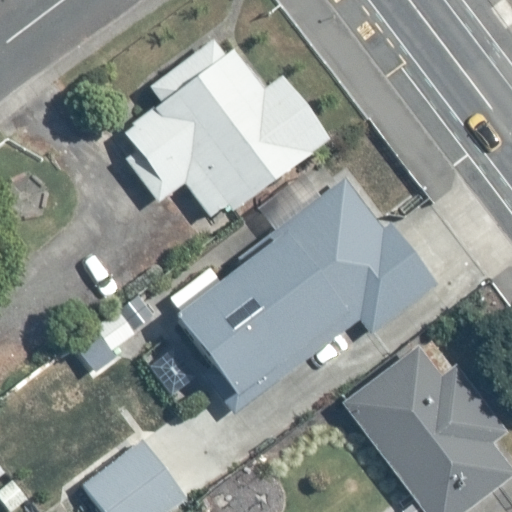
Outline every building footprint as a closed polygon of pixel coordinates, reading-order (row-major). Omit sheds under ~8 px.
[(109,133),(126,157),(119,162),(150,205),(178,185),(206,223),(317,145),(273,83),(255,95),(223,49),(216,54),(207,41),(140,89),(151,104),(109,133)] [(164,298),(173,309),(162,317),(225,399),(315,331),(327,346),(355,325),(364,337),(428,289),(379,224),(373,229),(339,183),(216,276),(208,265),(164,298)] [(414,511),(462,511),(511,474),(511,452),(427,340),(337,408),(414,511)] [(165,511),(180,502),(135,439),(75,482),(96,511),(165,511)] [(0,510),(1,511),(9,511),(26,499),(8,475),(5,478),(0,471),(0,510)]
